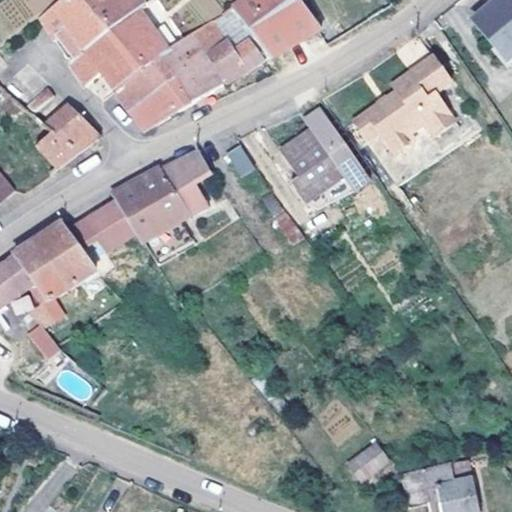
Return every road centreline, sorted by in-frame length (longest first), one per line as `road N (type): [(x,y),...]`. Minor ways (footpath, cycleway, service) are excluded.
road 1 (residential): [(133,175),(391,40),(442,0)]
road 2 (tertiary): [(241,511),(0,411)]
road 3 (residential): [(133,175),(41,52),(4,80),(0,74)]
road 4 (residential): [(0,252),(133,175)]
